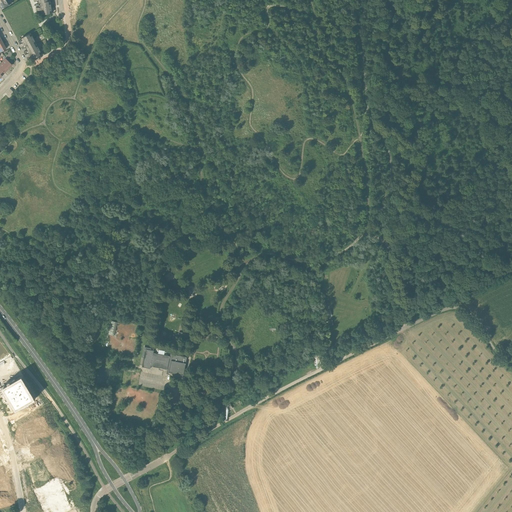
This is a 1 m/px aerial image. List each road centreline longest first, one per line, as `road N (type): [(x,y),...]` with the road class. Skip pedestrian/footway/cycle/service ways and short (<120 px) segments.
road 1 (track): [(241,267),(263,253),(294,259),(343,251),(366,218),(350,96),(309,0)]
road 2 (track): [(403,329),(382,224),(391,159),(367,108),(364,0)]
road 3 (unclassified): [(124,480),(403,329)]
road 4 (track): [(201,212),(170,245),(120,241),(83,264),(65,262),(64,318),(77,348)]
road 5 (track): [(511,46),(418,144),(387,247)]
road 6 (track): [(201,212),(193,122),(138,36),(145,0)]
road 7 (track): [(59,140),(52,176),(75,197),(126,203),(163,182),(201,197)]
road 8 (primary): [(95,445),(0,310)]
